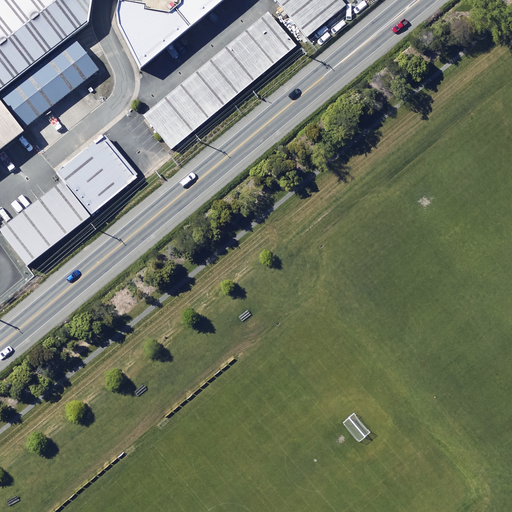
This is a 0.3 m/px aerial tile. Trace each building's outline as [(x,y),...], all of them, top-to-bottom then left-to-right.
[(0,0),(0,91),(73,35),(89,22),(92,0),(0,0)] [(143,6),(119,1),(117,11),(118,23),(141,69),(220,0),(181,0),(181,3),(169,13),(143,10),(143,6)] [(346,5),(341,0),(276,0),(306,37),(346,5)] [(296,47),(268,12),(143,115),(171,149),(296,47)] [(101,70),(73,35),(0,91),(0,98),(25,130),(101,70)] [(0,98),(0,149),(25,130),(0,98)] [(137,178),(103,135),(60,170),(95,212),(137,178)] [(89,218),(61,181),(0,227),(0,229),(27,265),(89,218)]
